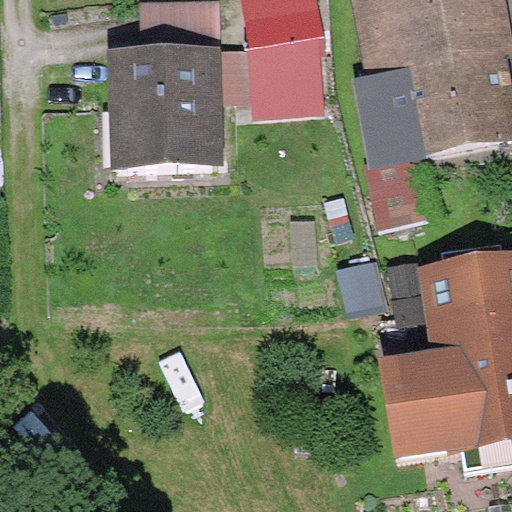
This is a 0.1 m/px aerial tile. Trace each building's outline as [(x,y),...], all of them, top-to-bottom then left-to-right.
[(511,129),(488,0),(347,0),(361,72),(349,74),(366,172),(407,164),(511,145),(511,129)] [(147,60),(111,60),(112,169),(224,167),(222,10),(146,11),(147,60)] [(407,164),(366,172),(354,174),(366,241),(420,232),(407,164)] [(493,249),(431,261),(440,310),(502,298),(493,249)] [(440,310),(409,316),(436,457),(511,442),(511,296),(502,298),(440,310)]
